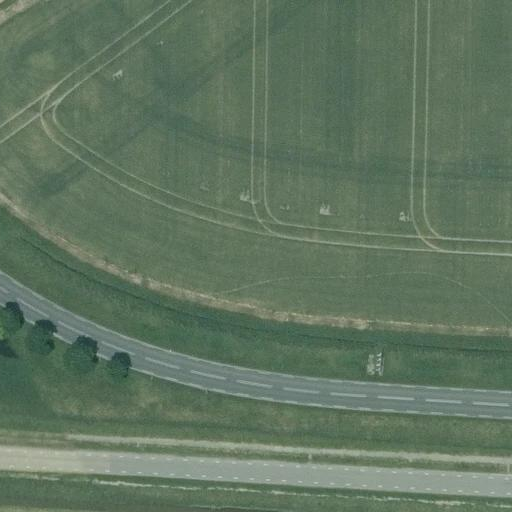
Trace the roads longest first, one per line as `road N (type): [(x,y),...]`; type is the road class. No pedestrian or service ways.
road 1 (primary): [(511,406),(214,377),(116,349),(0,286)]
road 2 (unclassified): [(511,487),(0,457)]
